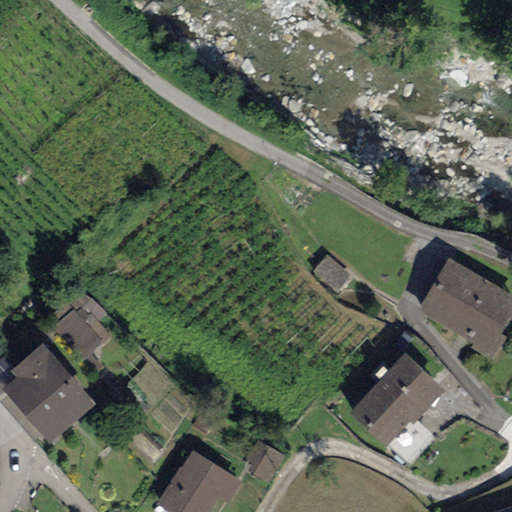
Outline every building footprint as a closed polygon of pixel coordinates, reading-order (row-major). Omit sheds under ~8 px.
[(511,0),(495,0),(511,10),(511,0)] [(350,274),(326,255),(313,271),(337,291),(350,274)] [(511,309),(511,291),(449,257),(419,310),(474,341),(472,346),(493,357),(506,333),(501,330),(511,309)] [(79,289),(45,318),(93,373),(102,365),(91,352),(110,335),(96,319),(107,310),(79,289)] [(95,398),(42,339),(10,367),(16,374),(2,387),(49,439),(95,398)] [(405,351),(354,409),(411,460),(434,435),(416,419),(445,386),(405,351)] [(268,484),(285,451),(258,438),(241,470),(268,484)] [(193,449),(159,501),(176,511),(206,511),(217,495),(227,502),(241,480),(193,449)]
